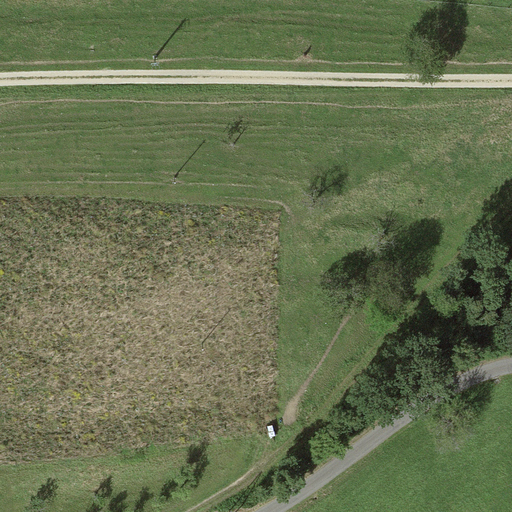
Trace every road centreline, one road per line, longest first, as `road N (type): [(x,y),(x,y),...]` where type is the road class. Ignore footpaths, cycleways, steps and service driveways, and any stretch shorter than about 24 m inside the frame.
road 1 (track): [(0,78),(511,81)]
road 2 (track): [(186,511),(232,480),(417,286),(511,209)]
road 3 (track): [(266,511),(408,411),(461,381),(511,366)]
